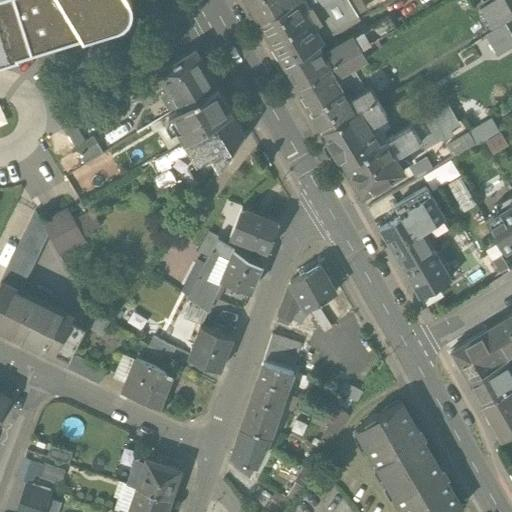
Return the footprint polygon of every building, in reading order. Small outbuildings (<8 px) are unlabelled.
[(0,0),(0,61),(18,56),(18,54),(82,34),(83,36),(119,25),(127,20),(131,13),(132,6),(131,0),(0,0)] [(251,0),(248,2),(260,23),(299,0),(251,0)] [(299,0),(260,23),(284,66),(318,46),(323,43),(320,39),(353,19),(358,16),(348,0),(299,0)] [(511,16),(503,0),(497,0),(480,11),(492,33),(505,26),(511,21),(511,16)] [(389,16),(355,36),(362,49),(397,28),(389,16)] [(492,33),(486,37),(497,58),(511,49),(511,37),(505,26),(492,33)] [(318,46),(284,66),(297,88),(362,49),(355,36),(323,55),(318,46)] [(362,49),(297,88),(310,110),(342,91),(344,90),(337,77),(368,59),(362,49)] [(158,74),(179,110),(216,88),(195,52),(158,74)] [(179,110),(160,121),(160,122),(163,126),(171,122),(184,142),(231,113),(232,113),(216,88),(179,110)] [(342,91),(310,110),(322,132),(377,101),(370,89),(348,101),(342,91)] [(377,101),(322,132),(343,167),(393,138),(392,137),(383,142),(376,131),(373,131),(371,133),(367,127),(385,116),(377,101)] [(447,105),(411,127),(420,143),(418,144),(422,150),(441,139),(440,136),(458,125),(447,105)] [(184,142),(154,159),(162,173),(157,176),(156,181),(159,186),(165,187),(169,185),(176,194),(185,196),(194,181),(188,171),(210,158),(219,171),(244,135),(243,134),(242,135),(238,129),(240,128),(231,113),(184,142)] [(85,143),(74,125),(63,131),(75,149),(85,143)] [(393,138),(343,167),(361,199),(374,192),(375,193),(392,182),(391,181),(403,174),(395,158),(418,144),(420,143),(411,127),(393,138)] [(102,156),(92,139),(85,143),(75,149),(85,166),(102,156)] [(464,139),(427,160),(433,170),(470,148),(464,139)] [(448,194),(458,188),(452,175),(441,181),(448,194)] [(511,206),(485,223),(503,254),(511,248),(511,206)] [(258,214),(242,208),(233,232),(229,230),(227,235),(231,236),(230,238),(267,253),(279,223),(264,217),(266,214),(259,211),(258,214)] [(90,213),(73,222),(66,210),(41,224),(48,236),(59,256),(73,248),(70,244),(98,228),(90,213)] [(379,229),(419,297),(451,279),(411,211),(379,229)] [(0,283),(20,294),(48,236),(41,224),(35,212),(0,283)] [(222,280),(252,291),(262,265),(234,249),(222,280)] [(319,266),(290,283),(278,316),(290,321),(300,302),(305,311),(335,294),(319,266)] [(219,287),(198,277),(187,299),(207,314),(219,287)] [(0,283),(0,328),(51,354),(69,318),(20,294),(0,283)] [(511,313),(502,320),(511,337),(511,313)] [(290,321),(278,316),(276,323),(288,327),(290,321)] [(503,360),(511,353),(511,337),(502,320),(485,329),(503,360)] [(188,358),(220,372),(232,339),(201,326),(188,358)] [(485,329),(450,350),(467,382),(493,366),(503,360),(485,329)] [(299,346),(271,336),(264,359),(292,368),(299,346)] [(176,349),(156,337),(149,347),(170,360),(176,349)] [(170,360),(149,347),(144,362),(165,371),(170,360)] [(104,371),(75,356),(68,371),(97,385),(104,371)] [(144,362),(139,361),(133,376),(130,374),(122,393),(158,408),(172,374),(165,371),(144,362)] [(262,364),(257,379),(288,389),(293,374),(262,364)] [(493,366),(467,382),(481,406),(511,387),(511,372),(510,372),(508,374),(506,370),(498,374),(493,366)] [(281,408),(288,389),(257,379),(251,398),(281,408)] [(511,387),(481,406),(501,441),(511,434),(511,399),(511,398),(511,397),(511,387)] [(0,418),(11,399),(0,393),(0,418)] [(281,408),(251,398),(246,412),(276,422),(281,408)] [(417,432),(402,405),(380,418),(375,417),(365,423),(365,427),(359,430),(388,481),(431,455),(423,441),(425,440),(419,431),(417,432)] [(271,437),(276,422),(246,412),(241,426),(271,437)] [(340,412),(305,470),(313,475),(322,459),(349,417),(340,412)] [(271,437),(241,426),(236,442),(263,452),(264,452),(271,437)] [(263,452),(236,442),(230,458),(248,477),(254,468),(256,466),(263,452)] [(72,455),(49,448),(46,459),(68,466),(72,455)] [(431,455),(388,481),(394,491),(406,511),(453,511),(462,507),(447,481),(446,480),(448,479),(442,469),(440,470),(431,455)] [(170,462),(157,457),(155,463),(145,459),(141,472),(134,469),(128,486),(136,488),(169,499),(173,496),(175,492),(175,488),(174,484),(179,470),(168,467),(170,462)] [(64,473),(44,466),(39,479),(60,486),(64,473)] [(43,511),(50,492),(27,484),(17,511),(43,511)] [(164,511),(169,499),(136,488),(130,504),(126,503),(122,511),(164,511)]
